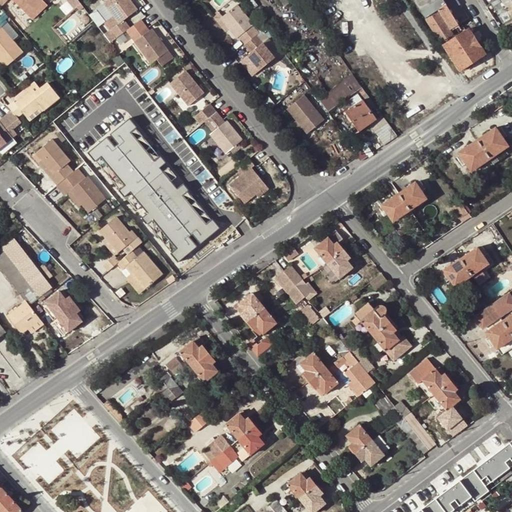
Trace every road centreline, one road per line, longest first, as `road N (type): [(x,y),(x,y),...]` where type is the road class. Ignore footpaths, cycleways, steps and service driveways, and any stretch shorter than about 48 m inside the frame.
road 1 (residential): [(189,291),(370,511)]
road 2 (residential): [(324,199),(164,0)]
road 3 (tertiary): [(511,74),(329,197)]
road 4 (residential): [(0,180),(133,329)]
road 5 (residential): [(190,511),(67,375)]
road 6 (residential): [(507,410),(396,277)]
road 7 (tertiary): [(324,199),(189,291)]
road 8 (residential): [(371,511),(500,415)]
road 9 (residential): [(511,199),(396,277)]
